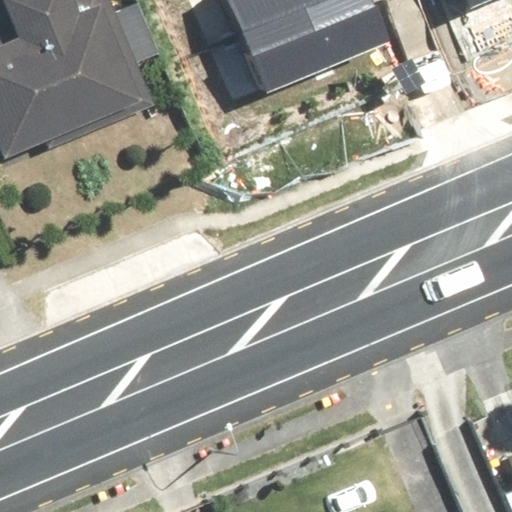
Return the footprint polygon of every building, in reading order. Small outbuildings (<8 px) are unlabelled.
[(0,0),(0,169),(142,115),(98,0),(69,0),(62,3),(60,0),(0,0)] [(221,0),(242,51),(366,1),(365,0),(221,0)] [(463,0),(468,10),(492,0),(463,0)] [(242,51),(261,99),(386,49),(366,1),(242,51)] [(511,511),(511,462),(490,471),(506,511),(511,511)]
